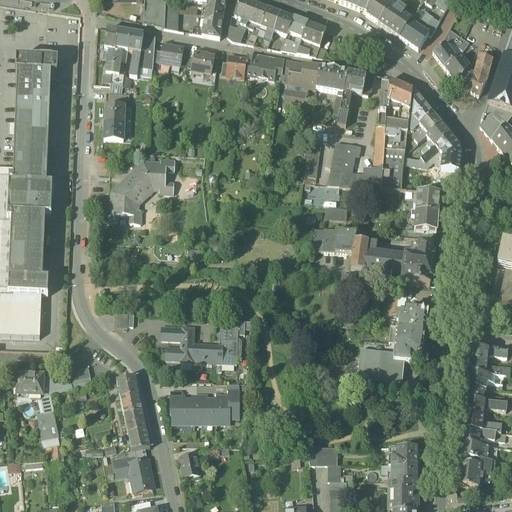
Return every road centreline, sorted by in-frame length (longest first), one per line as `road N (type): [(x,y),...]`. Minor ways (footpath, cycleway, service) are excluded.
road 1 (residential): [(88,20),(77,291),(98,335)]
road 2 (residential): [(88,20),(361,72),(397,62)]
road 3 (secondary): [(471,205),(440,511)]
road 4 (residential): [(98,335),(129,357),(149,388),(175,511)]
road 5 (secondary): [(282,0),(397,62)]
road 6 (residential): [(467,141),(511,19)]
